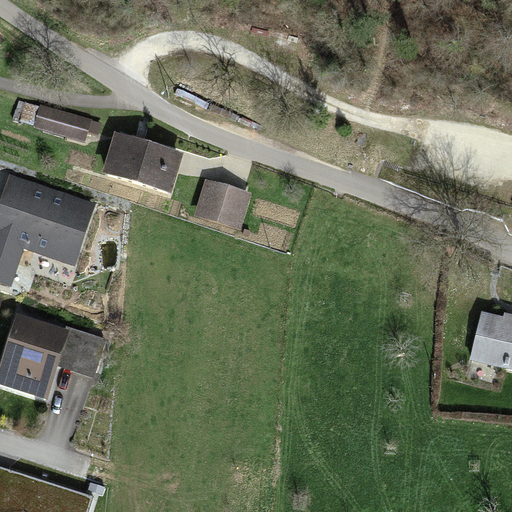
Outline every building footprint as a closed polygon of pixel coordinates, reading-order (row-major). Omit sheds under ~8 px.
[(83,125),(39,112),(32,133),(77,146),(83,125)] [(177,165),(112,141),(101,171),(166,194),(177,165)] [(23,247),(72,264),(91,209),(0,178),(0,283),(9,287),(23,247)] [(247,200),(199,187),(189,221),(237,234),(247,200)] [(0,362),(0,382),(49,398),(60,362),(92,372),(101,343),(15,315),(0,362)] [(511,325),(474,317),(464,360),(511,370),(511,325)] [(87,511),(93,496),(0,465),(0,511),(87,511)]
